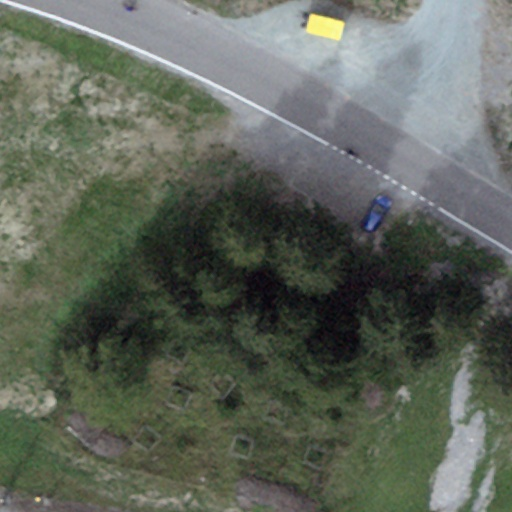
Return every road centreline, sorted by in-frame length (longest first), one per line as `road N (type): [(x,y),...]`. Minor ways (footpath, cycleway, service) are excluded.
road 1 (secondary): [(511,225),(299,96),(96,0)]
road 2 (track): [(0,78),(236,150),(277,134),(299,96)]
